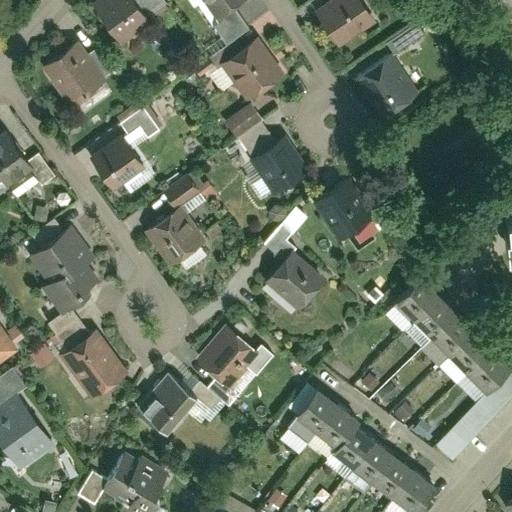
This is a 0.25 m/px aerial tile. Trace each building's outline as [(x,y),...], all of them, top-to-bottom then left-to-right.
[(88,0),(118,42),(149,21),(144,15),(164,1),(163,0),(88,0)] [(203,0),(213,15),(235,0),(203,0)] [(373,18),(360,0),(325,0),(314,8),(336,42),(373,18)] [(244,95),(281,70),(256,34),(219,60),(244,95)] [(76,35),(38,61),(66,100),(112,67),(95,44),(87,50),(76,35)] [(418,88),(390,48),(351,74),(378,114),(418,88)] [(219,117),(231,134),(257,115),(245,99),(219,117)] [(0,175),(3,174),(9,182),(31,166),(2,126),(0,127),(0,175)] [(142,162),(118,130),(88,153),(113,185),(142,162)] [(248,154),(270,189),(307,166),(284,131),(248,154)] [(172,204),(141,225),(167,261),(205,235),(181,200),(198,188),(186,171),(161,188),(172,204)] [(311,197),(336,237),(373,214),(349,174),(311,197)] [(274,254),(286,241),(282,237),(303,213),(291,202),(258,239),(274,254)] [(511,205),(503,206),(505,222),(500,223),(502,244),(510,243),(511,248),(511,247),(511,205)] [(70,218),(25,249),(45,278),(38,283),(57,310),(89,287),(86,283),(97,275),(86,259),(94,253),(70,218)] [(260,276),(294,306),(323,273),(289,244),(260,276)] [(418,275),(387,305),(404,323),(435,293),(418,275)] [(435,293),(404,323),(421,340),(452,311),(435,293)] [(452,311),(421,340),(438,358),(469,329),(452,311)] [(224,320),(194,354),(228,384),(258,351),(224,320)] [(0,358),(18,346),(0,321),(0,358)] [(87,396),(125,369),(94,326),(56,352),(87,396)] [(469,329),(438,358),(455,376),(486,346),(469,329)] [(34,364),(50,357),(43,341),(27,348),(34,364)] [(486,346),(455,376),(472,394),(503,364),(486,346)] [(11,365),(0,372),(0,438),(19,465),(53,441),(16,389),(24,383),(11,365)] [(194,392),(166,369),(135,406),(163,429),(194,392)] [(309,383),(285,413),(305,430),(330,399),(309,383)] [(330,399),(305,430),(325,446),(350,416),(330,399)] [(350,416),(325,446),(346,462),(370,432),(350,416)] [(370,432),(346,462),(366,478),(390,448),(370,432)] [(153,490),(167,467),(139,450),(134,457),(121,448),(103,476),(89,467),(75,489),(93,500),(102,485),(126,501),(123,507),(131,511),(145,511),(158,493),(153,490)] [(390,448),(366,478),(386,495),(411,465),(390,448)] [(411,465),(386,495),(406,511),(431,481),(411,465)] [(511,511),(511,492),(502,499),(511,511)]
